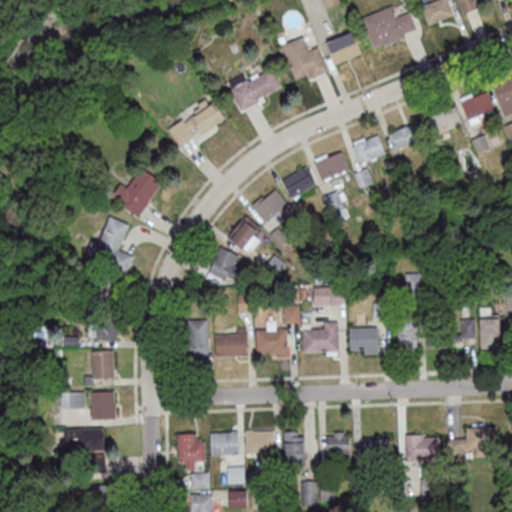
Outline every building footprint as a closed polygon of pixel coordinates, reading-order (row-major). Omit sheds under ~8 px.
[(323,9),(318,0),(337,0),(338,2),(323,9)] [(426,24),(418,6),(433,0),(444,0),(451,14),(426,24)] [(461,13),(455,0),(471,0),(474,7),(461,13)] [(358,18),(389,5),(394,17),(407,12),(413,28),(401,33),(402,36),(382,45),(381,42),(370,47),(358,18)] [(331,64),(322,43),(350,32),(358,53),(331,64)] [(315,47),(325,70),(306,78),(295,55),(284,60),(278,46),(299,36),(306,51),(315,47)] [(277,86),(254,99),(255,101),(238,110),(227,90),(230,89),(226,82),(240,74),(245,82),(268,69),(277,86)] [(511,76),(511,112),(505,116),(492,85),(511,76)] [(488,90),(495,107),(467,118),(460,101),(488,90)] [(165,130),(179,120),(181,123),(192,114),(191,112),(197,108),(196,105),(202,100),(206,105),(209,103),(221,119),(209,127),(208,126),(197,134),(191,127),(187,131),(190,135),(176,145),(165,130)] [(454,106),(461,124),(435,134),(428,116),(454,106)] [(503,125),(511,120),(511,139),(510,140),(503,125)] [(419,136),(394,147),(388,133),(413,123),(419,136)] [(485,133),(490,146),(476,151),(471,139),(485,133)] [(386,152),(359,163),(352,146),(378,135),(386,152)] [(314,162),(342,150),(349,167),(322,179),(314,162)] [(458,165),(444,172),(438,158),(452,151),(458,165)] [(316,183),(293,197),(282,178),(305,165),(316,183)] [(354,172),(368,167),(374,181),(359,187),(354,172)] [(134,217),(109,198),(118,186),(123,189),(138,169),(157,183),(144,200),(146,201),(134,217)] [(288,202),(264,223),(249,205),(259,197),(261,199),(275,187),(288,202)] [(334,190),(340,205),(328,211),(321,196),(334,190)] [(123,273),(103,265),(105,262),(84,253),(89,242),(95,245),(106,217),(125,225),(114,250),(130,257),(123,273)] [(232,238),(246,220),(258,229),(255,235),(261,240),(253,250),(249,247),(247,249),(232,238)] [(225,281),(206,271),(220,245),(239,254),(225,281)] [(274,253),(287,262),(276,277),(263,268),(274,253)] [(403,291),(403,273),(420,272),(420,290),(403,291)] [(86,303),(89,277),(113,280),(110,306),(86,303)] [(311,287),(327,287),(327,282),(341,282),(341,303),(311,304),(311,287)] [(295,302),(287,302),(287,290),(295,290),(295,302)] [(511,309),(504,309),(503,294),(511,293),(511,309)] [(235,311),(235,294),(248,294),(249,311),(235,311)] [(370,319),(369,302),(384,302),(384,319),(370,319)] [(281,323),(280,305),(296,305),(297,322),(281,323)] [(113,340),(93,338),(97,309),(116,312),(113,340)] [(396,317),(412,316),(414,347),(396,347),(396,317)] [(425,345),(424,328),(449,327),(449,334),(458,334),(458,319),(471,318),(471,336),(458,336),(458,339),(449,340),(450,344),(425,345)] [(205,355),(182,356),(181,341),(185,341),(184,320),(204,319),(205,355)] [(478,348),(477,319),(495,319),(496,344),(492,345),(492,348),(478,348)] [(284,329),(284,350),(254,351),(253,330),(265,329),(264,321),(272,320),(273,329),(284,329)] [(301,352),(300,329),(322,329),(322,322),(335,322),(336,351),(301,352)] [(346,328),(373,327),(374,353),(362,353),(362,348),(356,348),(356,349),(347,349),(346,328)] [(213,355),(212,335),(235,334),(235,328),(243,328),(244,354),(213,355)] [(76,346),(62,345),(63,335),(76,336),(76,346)] [(111,349),(112,375),(92,376),(92,383),(84,384),(83,374),(91,374),(90,350),(111,349)] [(83,407),(60,408),(60,391),(82,390),(83,407)] [(90,418),(89,407),(91,407),(90,391),(111,390),(112,403),(114,403),(115,417),(90,418)] [(83,475),(67,476),(65,428),(101,426),(103,470),(83,470),(83,475)] [(465,427),(495,426),(495,446),(487,446),(487,454),(475,455),(475,446),(465,447),(461,448),(462,458),(446,459),(446,438),(465,438),(465,427)] [(272,450),(245,452),(244,431),(271,429),(272,450)] [(284,465),(282,431),(296,430),(297,435),(302,435),(303,464),(284,465)] [(237,452),(210,453),(210,432),(236,431),(237,452)] [(326,462),(325,436),(329,436),(329,435),(333,435),(333,431),(342,431),(342,435),(345,435),(345,436),(347,436),(348,461),(326,462)] [(177,460),(176,432),(194,432),(195,437),(199,437),(199,440),(203,440),(203,459),(193,460),(193,468),(185,468),(184,460),(177,460)] [(405,459),(404,433),(421,433),(421,437),(438,436),(439,458),(405,459)] [(363,470),(361,437),(367,437),(367,438),(387,437),(388,469),(363,470)] [(265,479),(265,465),(279,465),(279,479),(265,479)] [(226,466),(242,466),(242,481),(227,482),(226,466)] [(190,472),(207,472),(208,485),(190,486),(190,472)] [(439,478),(439,493),(430,494),(430,501),(420,502),(420,478),(439,478)] [(315,480),(315,505),(301,505),(301,480),(315,480)] [(331,500),(319,500),(319,482),(331,482),(331,500)] [(367,497),(353,497),(353,483),(367,483),(367,497)] [(89,511),(89,485),(113,484),(114,508),(119,508),(119,511),(89,511)] [(245,490),(245,506),(228,507),(228,490),(245,490)] [(210,493),(210,511),(189,511),(189,494),(210,493)]
